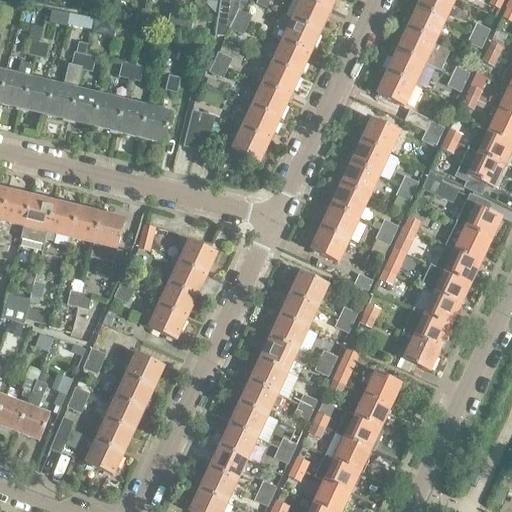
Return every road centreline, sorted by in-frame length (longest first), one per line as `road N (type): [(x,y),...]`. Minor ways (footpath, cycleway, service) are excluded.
road 1 (residential): [(133,511),(273,221)]
road 2 (residential): [(273,221),(0,153)]
road 3 (residential): [(273,221),(376,0)]
road 4 (residential): [(409,511),(511,292)]
